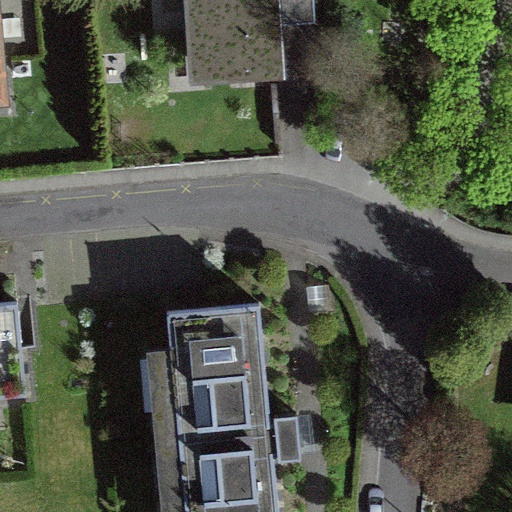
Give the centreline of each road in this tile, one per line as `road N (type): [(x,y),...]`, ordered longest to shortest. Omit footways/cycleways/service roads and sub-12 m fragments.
road 1 (residential): [(418,275),(336,217),(138,203),(0,214)]
road 2 (residential): [(403,511),(418,275)]
